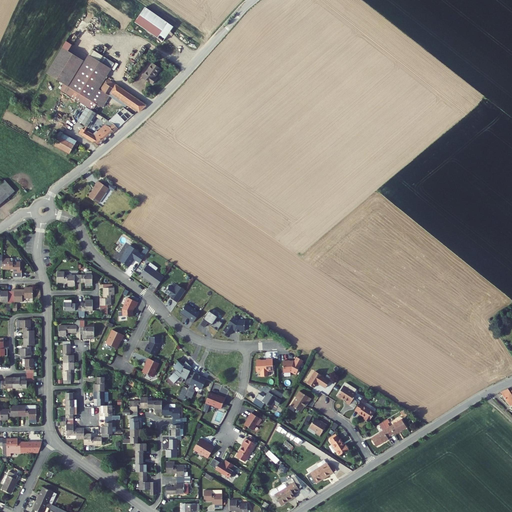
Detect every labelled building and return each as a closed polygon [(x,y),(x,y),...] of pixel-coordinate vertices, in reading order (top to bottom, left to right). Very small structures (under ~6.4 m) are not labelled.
[(163,41),(173,25),(144,6),(134,21),(163,41)] [(86,108),(91,101),(97,104),(105,90),(139,113),(146,106),(106,78),(107,76),(85,62),(62,48),(46,73),(69,87),(65,93),(86,108)] [(107,76),(111,69),(89,55),(85,62),(107,76)] [(143,77),(153,85),(156,80),(154,78),(161,68),(153,63),(143,77)] [(126,108),(109,124),(117,130),(133,115),(126,108)] [(102,123),(104,120),(92,112),(83,127),(88,131),(96,118),(102,123)] [(98,147),(117,130),(109,124),(108,123),(93,140),(83,133),(80,137),(98,147)] [(55,147),(71,156),(75,150),(77,151),(80,147),(78,146),(78,145),(62,135),(55,147)] [(0,184),(0,204),(15,191),(5,181),(0,184)] [(98,197),(99,198),(92,209),(101,216),(112,200),(106,196),(101,193),(98,197)] [(133,259),(140,263),(144,258),(138,254),(138,253),(129,247),(127,250),(123,256),(120,260),(121,263),(128,268),(132,262),(133,259)] [(14,258),(3,259),(3,266),(3,270),(13,270),(13,276),(22,276),(22,268),(21,268),(21,262),(14,262),(14,258)] [(157,288),(164,277),(147,266),(142,273),(139,277),(144,280),(144,279),(154,285),(153,286),(157,288)] [(67,284),(67,288),(71,288),(74,287),(74,284),(78,284),(78,277),(64,277),(64,274),(57,274),(57,285),(67,284)] [(92,276),(78,277),(78,284),(85,284),(85,287),(92,287),(92,281),(92,276)] [(107,309),(107,305),(109,305),(110,305),(110,296),(113,295),(113,288),(111,288),(111,284),(103,284),(103,298),(99,298),(100,309),(107,309)] [(178,303),(186,291),(177,285),(175,290),(169,286),(168,288),(167,289),(165,292),(171,296),(170,297),(173,299),(172,300),(178,303)] [(16,302),(23,302),(23,299),(33,299),(33,288),(25,288),(25,292),(11,292),(12,299),(15,299),(16,302)] [(8,299),(12,299),(11,292),(0,291),(0,299),(1,300),(1,303),(8,303),(8,299)] [(134,318),(133,313),(135,309),(136,309),(138,304),(137,303),(131,301),(128,299),(125,307),(123,311),(124,317),(129,317),(129,318),(134,318)] [(64,313),(79,312),(78,305),(71,305),(71,302),(64,302),(64,313)] [(85,302),(85,305),(78,305),(79,312),(79,318),(85,318),(84,312),(92,312),(92,302),(85,302)] [(190,321),(194,323),(200,313),(186,305),(181,313),(186,317),(188,318),(191,320),(190,321)] [(218,331),(223,324),(219,321),(219,322),(216,320),(218,317),(209,312),(203,320),(210,324),(209,325),(214,329),(216,331),(216,330),(218,331)] [(234,330),(235,331),(245,331),(246,331),(246,326),(245,326),(245,321),(238,321),(238,320),(237,319),(235,317),(233,317),(224,331),(230,336),(234,330)] [(24,328),(24,339),(35,339),(35,331),(31,331),(31,321),(17,321),(17,328),(24,328)] [(66,334),(80,334),(80,321),(76,321),(76,326),(59,326),(59,337),(66,337),(66,334)] [(84,328),(84,321),(80,321),(80,334),(80,335),(87,335),(87,338),(94,338),(94,327),(84,328)] [(125,336),(113,330),(107,344),(118,350),(121,344),(120,343),(122,341),(123,341),(125,336)] [(146,352),(156,357),(159,350),(161,344),(160,337),(151,338),(151,343),(152,343),(151,345),(150,345),(149,345),(149,346),(146,352)] [(21,359),(24,359),(31,359),(31,346),(35,346),(35,339),(24,339),(24,349),(21,349),(21,359)] [(62,343),(62,364),(73,364),(72,356),(69,356),(69,343),(62,343)] [(284,373),(292,372),(296,375),(304,361),(297,357),(295,362),(294,361),(290,362),(290,361),(283,362),(284,373)] [(34,378),(34,359),(31,359),(24,359),(24,366),(26,366),(26,378),(34,378)] [(160,364),(150,359),(147,365),(147,366),(148,366),(147,368),(146,369),(144,373),(154,378),(160,364)] [(274,372),(273,360),(266,360),(266,361),(261,361),(257,361),(257,367),(256,367),(257,373),(261,372),(261,378),(269,377),(268,372),(274,372)] [(185,367),(183,366),(177,361),(179,362),(174,368),(176,369),(170,375),(172,377),(170,379),(175,384),(174,385),(178,381),(186,385),(193,368),(186,365),(187,362),(185,367)] [(69,371),(73,371),(73,364),(62,364),(63,384),(69,384),(69,371)] [(324,390),(328,383),(324,380),(320,378),(321,376),(314,371),(306,384),(312,389),(315,384),(324,390)] [(199,377),(195,374),(190,385),(194,387),(194,386),(203,390),(207,380),(203,378),(199,377)] [(26,383),(34,383),(34,378),(26,378),(26,382),(19,382),(19,379),(12,379),(12,389),(26,389),(26,383)] [(95,385),(95,392),(106,391),(106,378),(98,378),(98,384),(95,385)] [(0,382),(0,389),(12,389),(12,379),(5,379),(5,382),(0,382)] [(345,406),(347,407),(349,408),(357,397),(354,396),(349,392),(351,389),(346,386),(344,389),(337,399),(344,403),(344,402),(347,404),(345,406)] [(98,406),(101,406),(106,406),(106,391),(95,392),(95,399),(98,399),(98,406)] [(306,403),(309,405),(311,403),(313,400),(300,392),(295,400),(294,399),(291,403),(301,410),(306,403)] [(511,392),(509,395),(506,392),(500,396),(511,409),(511,408),(511,392)] [(210,393),(206,403),(221,410),(226,399),(221,397),(220,397),(214,395),(210,394),(210,393)] [(282,401),(269,393),(266,398),(259,394),(256,399),(265,405),(266,404),(272,408),(275,404),(278,407),(282,401)] [(73,394),(65,394),(66,408),(77,408),(77,401),(73,401),(73,394)] [(138,416),(138,409),(148,409),(148,401),(148,398),(141,398),(141,401),(130,402),(130,412),(122,412),(122,417),(131,416),(138,416)] [(155,409),(155,412),(162,412),(162,405),(162,401),(148,401),(148,409),(155,409)] [(360,413),(369,419),(372,416),(375,412),(360,402),(353,412),(359,415),(360,413)] [(112,416),(112,405),(106,406),(101,406),(102,413),(105,413),(105,420),(112,420),(120,420),(119,416),(112,416)] [(173,415),(172,418),(173,422),(184,422),(190,422),(190,418),(184,418),(180,418),(180,409),(169,409),(169,405),(162,405),(162,412),(162,415),(173,415)] [(1,410),(1,413),(0,412),(0,420),(7,420),(7,417),(18,417),(18,406),(10,406),(10,410),(1,410)] [(25,409),(25,406),(18,406),(18,417),(28,417),(28,424),(36,423),(36,410),(25,409)] [(66,419),(60,419),(60,422),(73,422),(73,415),(77,415),(77,408),(66,408),(66,419)] [(258,426),(260,427),(264,421),(260,419),(253,414),(251,419),(246,426),(255,432),(258,426)] [(138,423),(138,419),(138,416),(131,416),(131,430),(142,429),(142,423),(138,423)] [(317,433),(321,435),(324,429),(328,424),(324,421),(323,422),(315,418),(310,426),(318,431),(317,433)] [(109,434),(113,434),(112,420),(105,420),(105,426),(102,426),(102,434),(109,434)] [(77,436),(77,439),(84,439),(84,434),(84,428),(74,428),(73,422),(60,422),(60,427),(66,426),(66,436),(77,436)] [(173,429),(169,430),(169,436),(180,436),(180,426),(184,426),(184,422),(173,422),(172,425),(173,429)] [(393,440),(395,439),(396,440),(396,441),(409,433),(404,425),(389,433),(393,440)] [(138,437),(142,436),(142,429),(131,430),(131,444),(136,444),(139,444),(138,437)] [(391,441),(393,440),(389,433),(374,442),(379,451),(392,443),(391,441)] [(84,445),(102,444),(102,441),(102,438),(92,438),(92,434),(84,434),(84,439),(84,445)] [(180,436),(169,436),(169,450),(167,450),(167,457),(177,457),(177,440),(181,440),(180,436)] [(343,458),(352,453),(351,450),(349,448),(347,449),(341,438),(334,442),(343,458)] [(18,443),(18,439),(7,439),(7,447),(7,454),(7,456),(11,456),(10,453),(10,450),(16,450),(21,450),(21,453),(33,453),(33,443),(18,443)] [(196,450),(210,459),(216,449),(209,444),(209,445),(201,440),(196,450)] [(258,446),(248,440),(245,445),(246,446),(241,453),(250,458),(258,446)] [(147,451),(147,443),(139,444),(136,444),(137,458),(144,458),(144,451),(147,451)] [(272,453),(269,456),(274,461),(277,458),(272,453)] [(147,465),(144,465),(144,458),(137,458),(137,472),(139,472),(147,471),(147,465)] [(232,470),(235,466),(228,462),(225,467),(222,464),(216,460),(212,466),(233,479),(237,473),(232,470)] [(178,473),(178,480),(191,480),(191,476),(185,476),(185,465),(167,466),(167,473),(178,473)] [(322,486),(337,477),(334,471),(330,465),(315,474),(322,486)] [(157,481),(148,482),(147,471),(139,472),(140,489),(151,489),(151,494),(157,494),(157,481)] [(2,490),(11,494),(14,487),(17,481),(18,481),(20,477),(9,472),(7,476),(8,477),(2,490)] [(168,495),(185,494),(185,489),(185,483),(189,483),(191,483),(191,480),(178,480),(178,484),(177,487),(175,487),(167,487),(168,495)] [(280,490),(273,494),(272,494),(272,495),(271,496),(271,497),(271,498),(272,498),(272,499),(273,499),(276,498),(282,509),(295,501),(294,498),(301,494),(302,496),(313,489),(306,482),(297,488),(296,486),(283,494),(280,490)] [(40,496),(38,496),(37,499),(52,505),(57,495),(55,494),(53,493),(44,488),(40,496)] [(205,491),(205,501),(210,501),(213,501),(215,501),(215,504),(215,508),(222,507),(222,499),(222,494),(212,494),(212,491),(205,491)] [(49,509),(52,505),(37,499),(35,502),(37,503),(33,511),(36,511),(44,511),(46,508),(49,509)] [(239,511),(247,511),(247,503),(237,503),(237,499),(230,500),(230,510),(237,510),(240,510),(239,511)]
